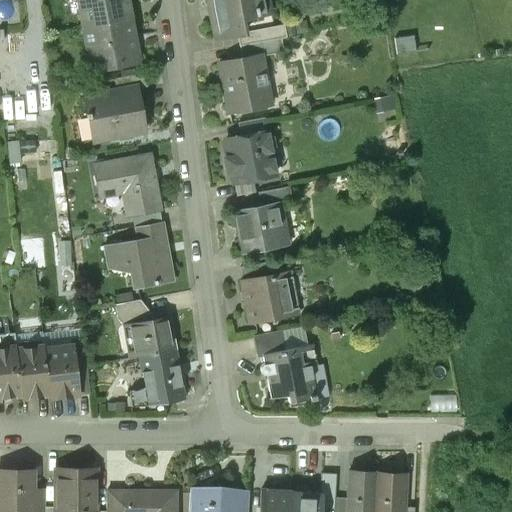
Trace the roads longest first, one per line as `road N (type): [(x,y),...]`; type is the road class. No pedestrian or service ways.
road 1 (residential): [(225,434),(168,0)]
road 2 (residential): [(225,434),(458,433)]
road 3 (residential): [(0,433),(225,434)]
